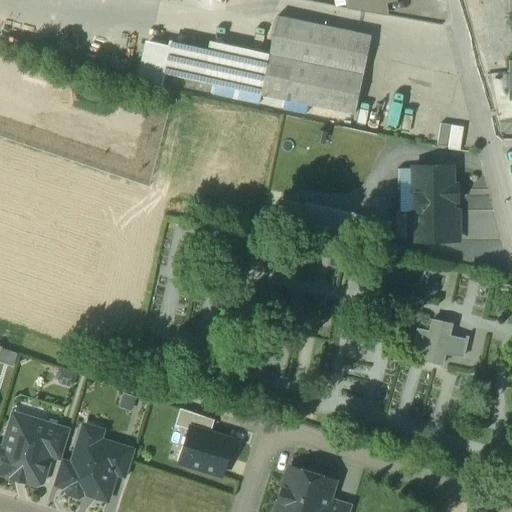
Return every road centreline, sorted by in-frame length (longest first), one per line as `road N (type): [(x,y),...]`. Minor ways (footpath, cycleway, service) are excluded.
road 1 (residential): [(241,511),(268,423),(511,510)]
road 2 (residential): [(449,0),(511,245)]
